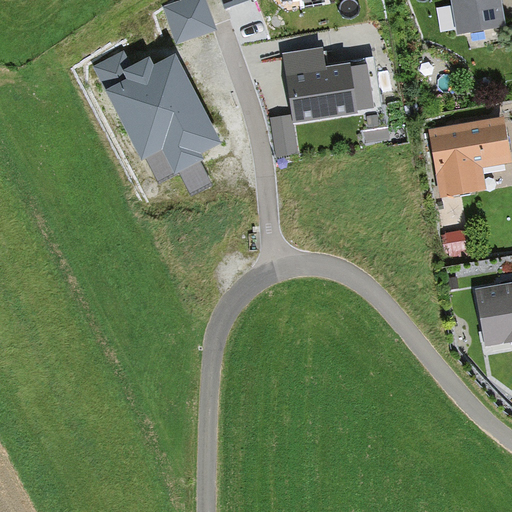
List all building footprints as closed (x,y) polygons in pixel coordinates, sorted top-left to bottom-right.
[(217,35),(204,0),(192,0),(164,10),(177,49),(217,35)] [(247,0),(222,0),(226,9),(247,0)] [(496,0),(449,0),(456,38),(502,30),(496,0)] [(322,51),(284,57),(295,125),(383,112),(375,61),(325,69),(322,51)] [(222,149),(176,58),(152,70),(148,62),(132,70),(123,55),(93,70),(142,162),(160,150),(176,177),(204,163),(202,158),(222,149)] [(505,163),(499,122),(430,134),(440,196),(477,190),(473,168),(505,163)] [(463,251),(460,233),(446,236),(449,254),(463,251)] [(511,288),(477,295),(486,347),(511,342),(511,288)]
